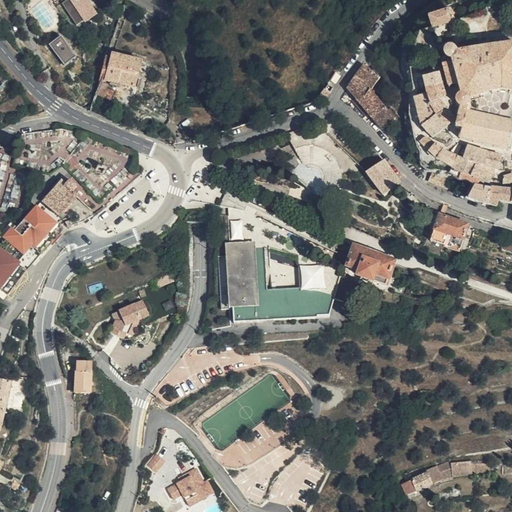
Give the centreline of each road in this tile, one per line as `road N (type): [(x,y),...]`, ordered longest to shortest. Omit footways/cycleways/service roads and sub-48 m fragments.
road 1 (tertiary): [(138,0),(185,40),(204,279),(187,335),(144,400)]
road 2 (secondary): [(41,511),(60,432),(47,302),(64,265),(91,251)]
road 3 (secondary): [(177,164),(69,114),(0,43)]
road 4 (residential): [(133,464),(155,425),(171,419),(239,500),(259,511)]
road 5 (residential): [(177,164),(338,97)]
road 6 (residential): [(0,338),(66,239),(81,238),(91,251)]
road 7 (secondary): [(91,251),(168,214),(177,164)]
road 8 (residential): [(404,172),(426,200),(511,235)]
road 9 (residential): [(338,97),(367,50),(418,0)]
